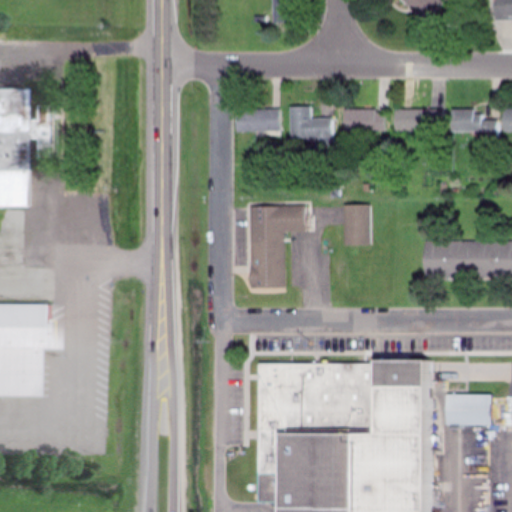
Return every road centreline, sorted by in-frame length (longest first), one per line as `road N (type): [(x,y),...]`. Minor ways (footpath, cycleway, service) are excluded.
road 1 (residential): [(511,66),(162,64)]
road 2 (residential): [(511,321),(220,319)]
road 3 (trunk): [(162,261),(162,0)]
road 4 (residential): [(221,65),(220,319)]
road 5 (trunk): [(162,261),(149,511)]
road 6 (trunk): [(174,511),(162,261)]
